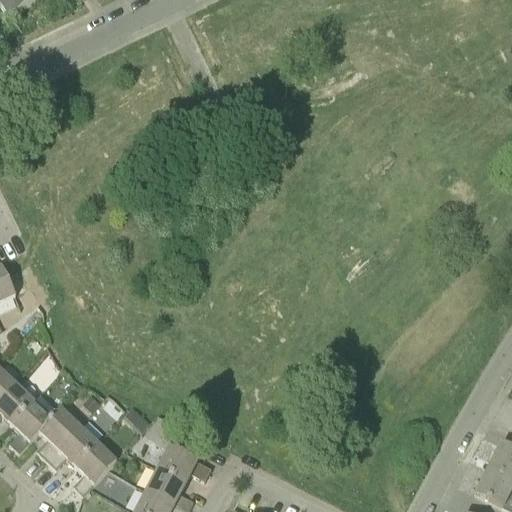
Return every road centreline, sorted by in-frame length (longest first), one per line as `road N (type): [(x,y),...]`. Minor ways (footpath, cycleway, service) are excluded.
road 1 (residential): [(3,89),(191,0)]
road 2 (residential): [(420,511),(511,354)]
road 3 (residential): [(308,511),(233,475),(213,511)]
